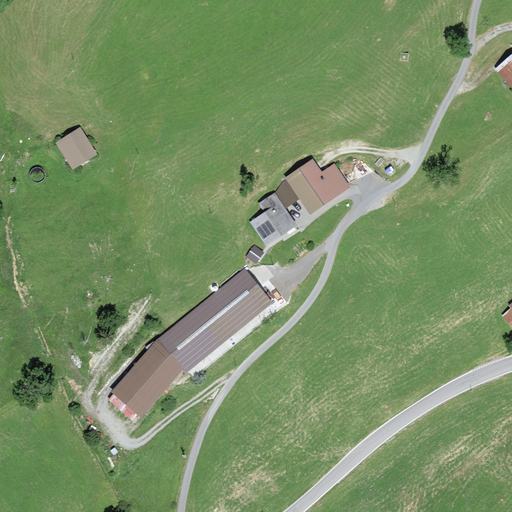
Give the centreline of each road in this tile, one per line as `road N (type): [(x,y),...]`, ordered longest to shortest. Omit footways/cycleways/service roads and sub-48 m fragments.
road 1 (track): [(238,372),(135,443),(121,439),(87,402),(99,370),(141,311)]
road 2 (secondary): [(511,362),(395,422),(292,511)]
